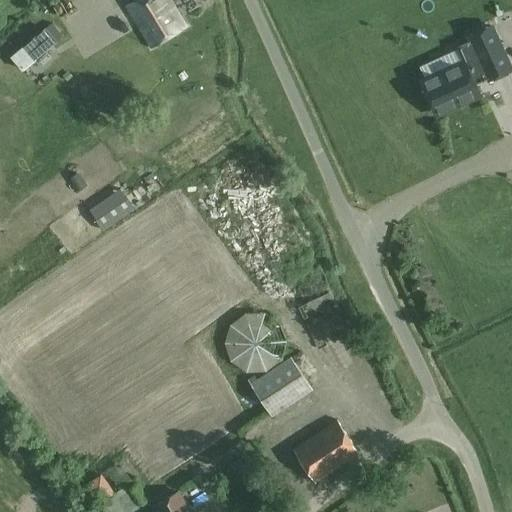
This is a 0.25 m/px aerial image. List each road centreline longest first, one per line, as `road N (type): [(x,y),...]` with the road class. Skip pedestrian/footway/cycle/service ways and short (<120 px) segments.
road 1 (track): [(442,415),(246,0)]
road 2 (unclassified): [(299,511),(442,415),(489,511)]
road 3 (unknown): [(354,228),(511,151)]
